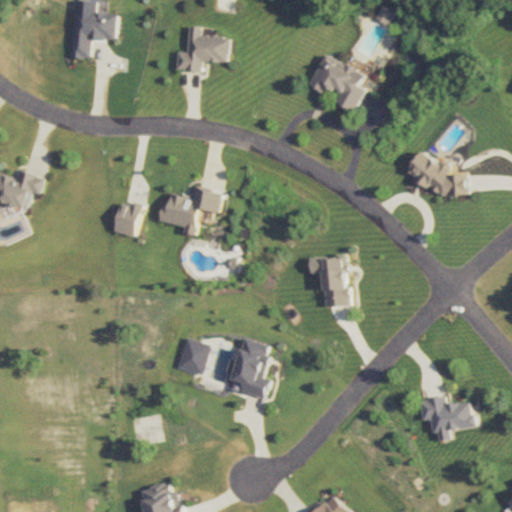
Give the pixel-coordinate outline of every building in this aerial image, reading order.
[(114,15),(71,11),(66,57),(85,59),(87,39),(111,41),(114,15)] [(205,61),(233,63),(234,38),(212,37),(212,29),(192,28),(191,53),(180,53),(179,71),(205,72),(205,61)] [(375,89),(369,86),(375,74),(333,54),(318,86),(334,94),(336,88),(349,94),(345,103),(364,112),(375,89)] [(0,178),(0,203),(16,209),(21,193),(29,195),(35,179),(10,171),(7,180),(0,178)] [(352,306),(352,260),(327,260),(327,306),(352,306)] [(478,430),(475,402),(450,405),(449,398),(422,400),(424,421),(436,420),(437,434),(478,430)] [(139,489),(142,511),(179,511),(174,483),(139,489)] [(346,511),(324,493),(308,511),(346,511)]
